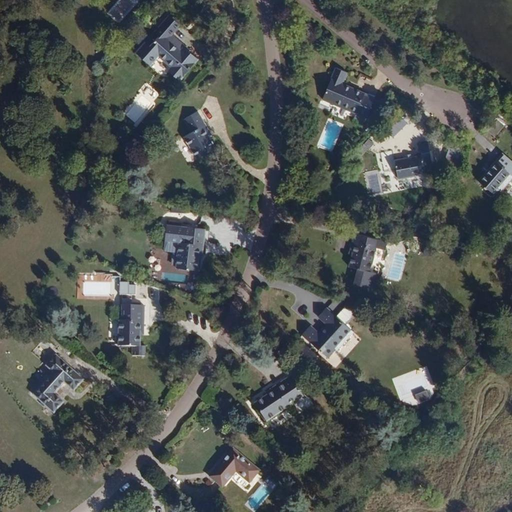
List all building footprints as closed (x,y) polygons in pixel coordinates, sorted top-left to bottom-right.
[(119,24),(140,1),(139,0),(119,0),(107,13),(119,24)] [(188,51),(185,55),(181,52),(167,40),(180,25),(169,16),(154,32),(159,36),(148,48),(144,45),(135,55),(149,67),(158,56),(171,67),(168,71),(179,81),(198,59),(188,51)] [(345,104),(343,107),(341,111),(351,116),(362,91),(331,77),(336,66),(324,60),(309,92),(320,97),(322,93),(345,104)] [(366,85),(368,78),(360,75),(357,83),(366,85)] [(138,126),(155,106),(140,93),(122,113),(138,126)] [(320,97),(343,107),(345,104),(322,93),(320,97)] [(208,134),(210,133),(197,111),(184,118),(192,133),(185,137),(197,159),(216,148),(210,137),(208,134)] [(424,163),(431,162),(428,142),(419,144),(421,155),(395,159),(399,179),(426,174),(424,163)] [(479,180),(493,193),(509,175),(511,177),(511,162),(502,154),(479,180)] [(497,196),(511,178),(511,177),(509,175),(493,193),(497,196)] [(177,251),(168,250),(165,271),(174,272),(175,269),(196,271),(199,256),(202,256),(205,229),(167,224),(165,241),(167,241),(178,242),(177,251)] [(349,267),(369,273),(376,248),(384,250),(387,241),(354,233),(350,251),(353,252),(349,267)] [(166,250),(168,250),(177,251),(178,242),(167,241),(166,250)] [(140,331),(143,331),(143,305),(121,305),(121,320),(118,320),(118,347),(132,347),(132,355),(146,355),(146,346),(140,346),(140,334),(140,331)] [(310,325),(301,335),(327,358),(335,349),(336,350),(353,332),(326,308),(318,317),(327,324),(319,333),(310,325)] [(465,354),(470,358),(476,351),(471,346),(465,354)] [(83,379),(55,354),(45,365),(53,372),(33,395),(52,412),(62,402),(53,393),(64,382),(73,390),(83,379)] [(267,394),(264,396),(254,403),(266,421),(287,406),(282,398),(295,390),(286,377),(265,391),(267,394)] [(411,389),(404,392),(410,407),(431,398),(428,389),(414,395),(411,389)] [(258,470),(232,448),(209,475),(222,486),(235,470),(249,481),(258,470)] [(243,505),(252,511),(254,511),(278,484),(268,476),(243,505)]
